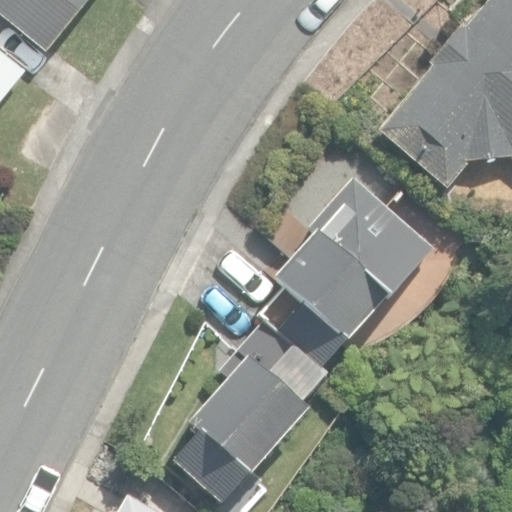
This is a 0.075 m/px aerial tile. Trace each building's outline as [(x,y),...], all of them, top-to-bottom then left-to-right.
[(0,0),(0,13),(48,54),(92,0),(0,0)] [(511,157),(511,0),(492,0),(468,28),(463,24),(433,61),(437,65),(383,129),(449,186),(470,162),(511,157)] [(0,102),(26,69),(0,47),(0,102)] [(260,316),(264,320),(319,373),(393,289),(407,302),(428,277),(416,266),(432,248),(353,179),(279,263),(285,268),(273,281),(284,290),(260,316)] [(319,373),(264,320),(221,369),(229,376),(187,425),(194,431),(168,461),(220,506),(328,382),(319,373)] [(155,511),(125,495),(115,511),(155,511)]
